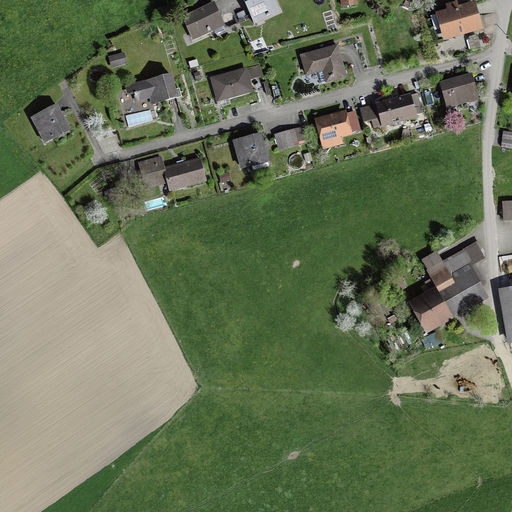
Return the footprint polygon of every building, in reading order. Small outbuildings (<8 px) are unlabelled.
[(263,18),(279,11),(274,0),(243,0),(253,20),(262,16),(263,18)] [(446,37),(479,28),(473,5),(469,6),(467,1),(457,4),(457,3),(447,6),(448,12),(439,14),(446,37)] [(183,18),(192,39),(223,25),(214,4),(183,18)] [(307,74),(319,71),(322,83),(345,77),(337,46),(302,56),(307,74)] [(124,54),(109,58),(112,67),(126,63),(124,54)] [(259,67),(213,80),(219,98),(226,95),(227,97),(250,90),(247,80),(262,76),(259,67)] [(152,104),(177,98),(171,75),(132,85),(137,101),(150,97),(152,104)] [(447,107),(478,98),(471,75),(441,84),(447,107)] [(382,126),(416,117),(414,108),(421,106),(418,94),(361,109),(364,123),(380,118),(382,126)] [(56,105),(32,118),(45,143),(55,138),(53,135),(68,127),(56,105)] [(343,114),(319,121),(324,140),(348,133),(343,114)] [(280,150),(305,143),(301,128),(276,135),(280,150)] [(502,139),(511,140),(511,132),(503,132),(502,139)] [(254,170),(269,166),(260,134),(234,141),(242,168),(251,165),(254,170)] [(511,140),(502,140),(501,147),(511,148),(511,140)] [(170,190),(206,181),(200,159),(164,169),(161,158),(139,163),(144,180),(165,174),(170,190)] [(114,190),(105,192),(106,197),(110,196),(111,201),(117,199),(114,190)] [(504,220),(511,220),(511,204),(503,204),(504,220)] [(468,267),(484,258),(476,243),(464,250),(467,254),(444,267),(445,270),(432,278),(440,291),(415,305),(427,326),(483,295),(468,267)]
